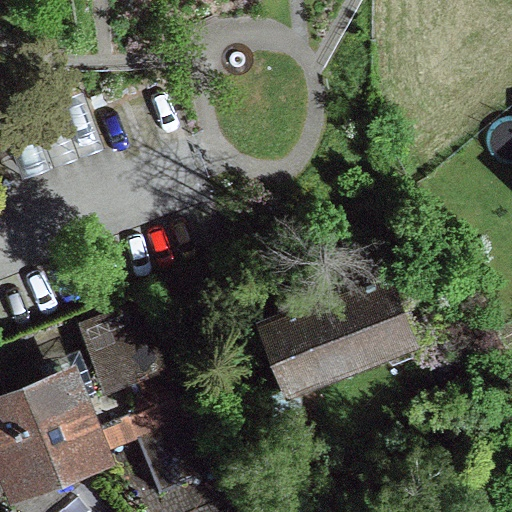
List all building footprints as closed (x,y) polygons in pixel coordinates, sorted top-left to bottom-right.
[(88,88),(7,115),(24,166),(105,139),(88,88)] [(395,262),(259,311),(287,386),(422,336),(395,262)] [(155,293),(81,321),(105,386),(116,383),(173,360),(179,359),(155,293)] [(79,356),(0,388),(0,458),(14,492),(117,449),(114,442),(104,417),(79,356)] [(126,408),(104,417),(114,442),(140,432),(161,485),(214,465),(173,360),(116,383),(126,408)] [(88,511),(75,497),(59,511),(88,511)]
